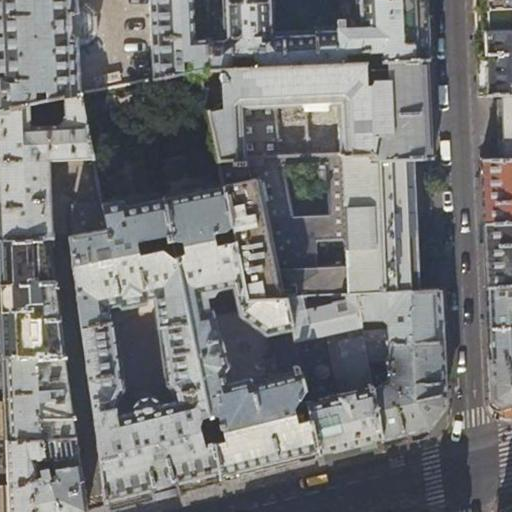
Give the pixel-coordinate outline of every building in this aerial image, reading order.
[(90,16),(83,9),(75,10),(74,0),(148,0),(153,78),(199,69),(208,69),(209,69),(208,38),(206,0),(0,0),(0,108),(78,93),(76,37),(85,37),(91,31),(90,16)] [(224,38),(208,38),(209,69),(365,61),(386,60),(427,59),(426,32),(424,0),(354,0),(356,27),(314,28),(315,32),(274,34),(273,1),(223,3),(224,38)] [(511,0),(473,0),(475,32),(511,29),(511,0)] [(511,29),(475,32),(476,65),(477,96),(500,94),(511,93),(511,29)] [(427,59),(386,60),(387,78),(375,79),(371,75),(366,75),(365,61),(209,69),(208,69),(209,80),(219,79),(220,89),(202,86),(217,159),(372,154),(373,160),(412,158),(432,157),(429,105),(427,59)] [(79,93),(78,93),(0,108),(0,238),(48,237),(52,237),(48,159),(91,157),(79,93)] [(511,158),(511,93),(500,94),(500,95),(501,126),(502,158),(511,158)] [(415,225),(412,158),(373,160),(372,154),(217,159),(222,185),(230,224),(233,239),(245,299),(285,297),(354,293),(418,290),(415,225)] [(511,158),(502,158),(480,159),(481,189),(483,223),(511,221),(511,158)] [(222,185),(162,197),(171,240),(175,259),(206,412),(214,414),(217,414),(222,438),(211,441),(219,478),(267,466),(317,454),(300,370),(252,382),(250,376),(247,377),(247,376),(231,380),(213,308),(210,307),(208,308),(205,295),(212,294),(216,288),(231,285),(238,315),(264,334),(292,329),(285,297),(245,299),(233,239),(215,243),(213,234),(214,231),(225,229),(230,224),(222,185)] [(123,201),(122,200),(120,199),(101,203),(106,229),(70,235),(67,237),(105,506),(163,492),(219,478),(206,412),(175,259),(162,249),(158,250),(155,237),(163,235),(165,242),(171,240),(162,197),(124,205),(123,202),(123,201)] [(69,205),(70,235),(106,229),(101,203),(100,201),(69,205)] [(511,221),(483,223),(484,254),(486,286),(511,285),(511,221)] [(48,238),(48,237),(0,238),(0,325),(1,355),(64,354),(48,238)] [(511,285),(486,286),(487,312),(489,369),(491,400),(501,407),(511,404),(511,285)] [(418,290),(354,293),(358,320),(381,319),(386,323),(387,335),(382,335),(382,341),(387,341),(440,340),(439,318),(438,289),(418,290)] [(358,320),(354,293),(285,297),(292,329),(300,370),(317,454),(348,446),(380,438),(371,389),(367,364),(362,342),(358,320)] [(387,341),(382,341),(362,342),(367,364),(388,360),(389,382),(386,386),(371,389),(380,438),(391,435),(401,433),(395,405),(424,397),(441,409),(443,406),(442,377),(440,340),(387,341)] [(76,437),(64,354),(1,355),(3,401),(5,439),(76,437)] [(428,426),(441,409),(424,397),(395,405),(401,433),(414,430),(428,426)] [(82,511),(86,511),(76,437),(5,439),(6,457),(7,485),(7,493),(8,511),(82,511)] [(8,511),(7,493),(7,485),(0,485),(0,511),(8,511)]
